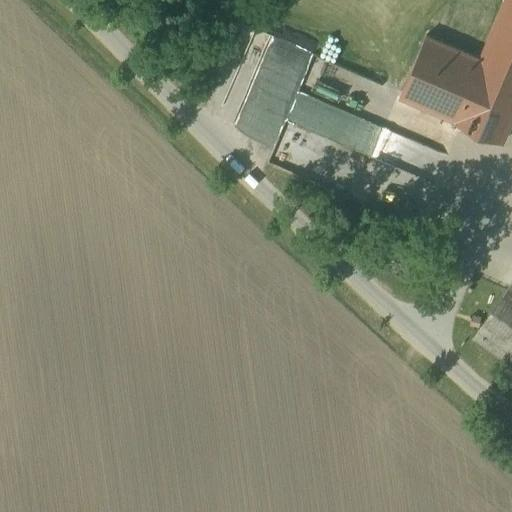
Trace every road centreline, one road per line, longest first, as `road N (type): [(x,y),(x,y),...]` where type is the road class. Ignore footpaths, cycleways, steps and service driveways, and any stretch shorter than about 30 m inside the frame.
road 1 (unclassified): [(511,419),(259,189),(74,0)]
road 2 (unknown): [(479,121),(224,153)]
